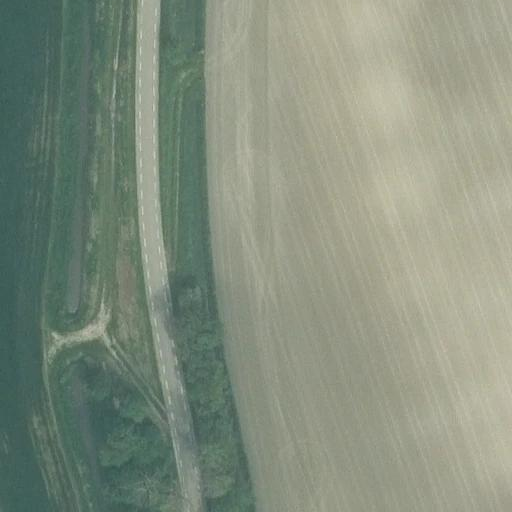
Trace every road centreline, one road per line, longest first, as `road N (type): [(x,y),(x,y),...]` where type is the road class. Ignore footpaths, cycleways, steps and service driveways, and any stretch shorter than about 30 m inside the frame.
road 1 (tertiary): [(196,511),(151,243),(149,0)]
road 2 (track): [(117,0),(101,332)]
road 3 (track): [(182,434),(101,332),(35,345)]
